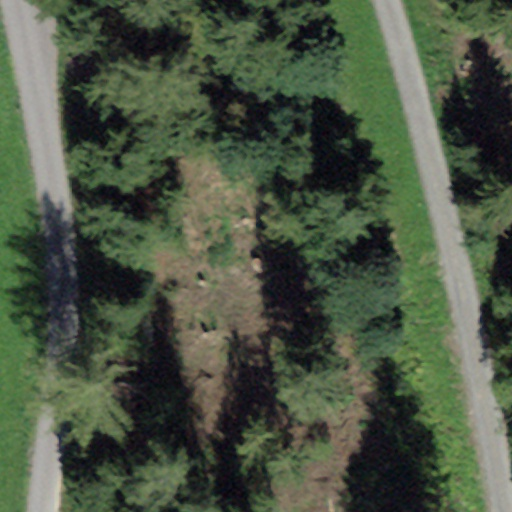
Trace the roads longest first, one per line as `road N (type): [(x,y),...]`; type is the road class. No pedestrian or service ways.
road 1 (track): [(390,0),(475,335),(503,511)]
road 2 (track): [(42,511),(62,326),(48,171),(16,0)]
